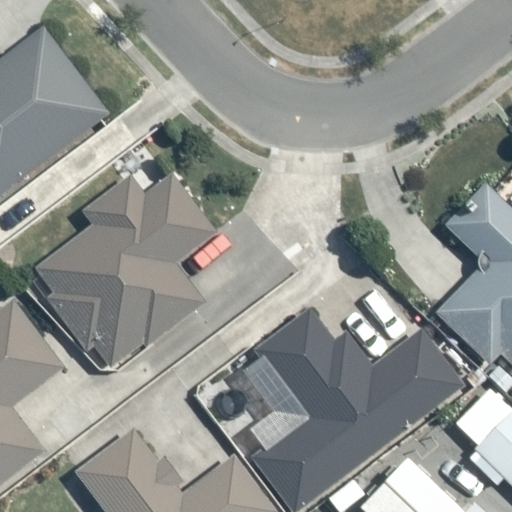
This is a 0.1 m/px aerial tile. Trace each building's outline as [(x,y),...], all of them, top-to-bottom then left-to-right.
[(0,195),(109,112),(40,21),(0,51),(0,195)] [(151,192),(134,170),(17,260),(107,376),(204,301),(175,264),(220,229),(176,173),(151,192)] [(501,350),(511,362),(511,195),(505,202),(491,187),(450,224),(486,264),(436,309),(485,364),(501,350)] [(0,308),(0,483),(43,451),(10,407),(64,367),(13,299),(0,308)] [(251,430),(264,445),(249,457),(292,511),(298,511),(377,450),(465,387),(423,327),(371,364),(348,331),(336,340),(305,302),(256,340),(273,362),(257,374),(267,388),(249,402),(263,420),(251,430)] [(277,511),(181,388),(74,471),(106,511),(277,511)] [(511,405),(472,446),(511,485),(511,405)] [(484,511),(471,498),(460,509),(406,455),(366,494),(352,480),(327,504),(334,511),(348,511),(356,505),(363,511),(484,511)]
